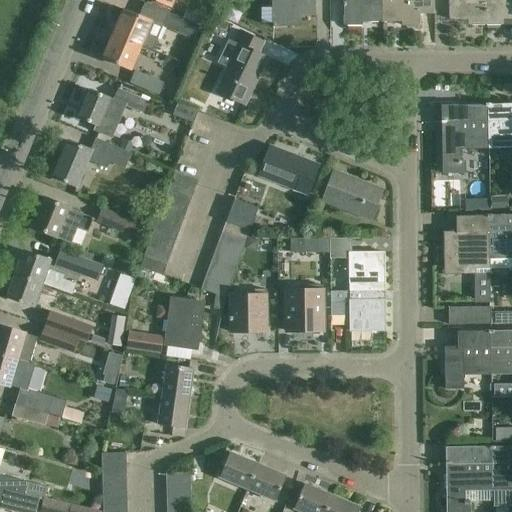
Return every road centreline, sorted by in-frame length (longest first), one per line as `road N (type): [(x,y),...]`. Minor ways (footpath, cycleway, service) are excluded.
road 1 (residential): [(407,504),(232,430),(221,402),(232,380),(245,375),(406,371)]
road 2 (residential): [(406,187),(294,138),(279,108),(287,78),(306,64),(406,66)]
road 3 (unclassified): [(0,189),(77,0)]
road 4 (residential): [(406,371),(406,187)]
road 5 (residential): [(407,504),(406,371)]
road 6 (residential): [(406,187),(406,66)]
